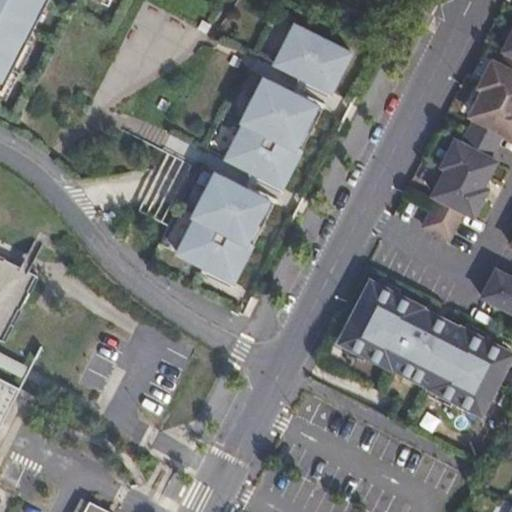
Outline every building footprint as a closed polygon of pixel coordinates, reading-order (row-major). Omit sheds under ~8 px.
[(0,0),(0,87),(4,89),(42,16),(34,12),(40,0),(98,0),(103,2),(103,0),(0,0)] [(352,53),(295,24),(275,64),(332,93),(352,53)] [(511,40),(506,52),(507,53),(500,65),(496,62),(482,89),(486,91),(473,118),(475,118),(462,143),(459,141),(445,168),(449,170),(436,196),(438,198),(423,226),(449,239),(463,211),(474,216),(487,189),(483,186),(496,161),(490,158),(502,133),(511,137),(511,40)] [(323,110),(266,82),(226,158),(283,187),(323,110)] [(274,205),(217,176),(178,253),(234,282),(274,205)] [(0,511),(22,511),(0,500),(0,428),(20,389),(0,377),(0,339),(5,342),(22,310),(21,309),(29,292),(30,293),(39,277),(5,259),(5,258),(0,255),(0,511)] [(511,276),(500,271),(485,298),(511,311),(511,276)] [(506,356),(508,351),(462,327),(461,328),(423,308),(423,307),(376,283),(374,289),(368,286),(342,337),(348,339),(345,344),(392,368),(393,367),(430,387),(430,388),(477,412),(479,407),(485,409),(511,359),(506,356)]
